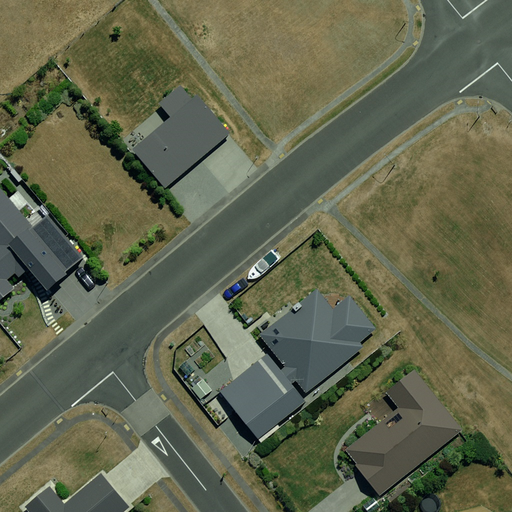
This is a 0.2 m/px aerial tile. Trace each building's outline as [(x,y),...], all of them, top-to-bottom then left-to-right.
[(194,101),(130,151),(158,187),(222,137),(194,101)] [(0,189),(0,301),(9,294),(2,285),(16,274),(36,299),(86,258),(53,219),(36,233),(0,189)] [(252,358),(209,388),(240,432),(376,329),(351,292),(334,302),(322,284),(242,337),(252,358)] [(342,451),(372,491),(464,422),(423,368),(387,394),(398,409),(342,451)] [(99,467),(37,511),(123,511),(130,507),(99,467)]
